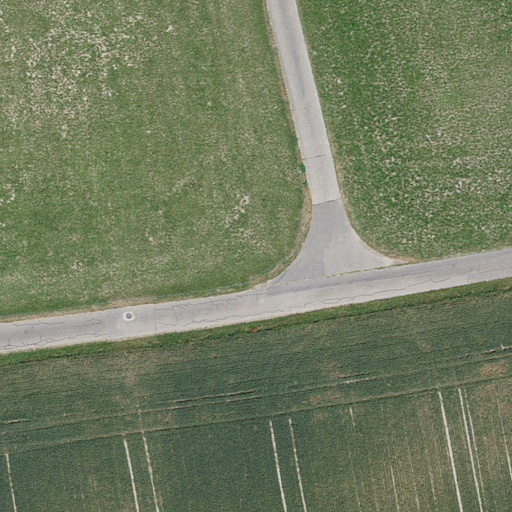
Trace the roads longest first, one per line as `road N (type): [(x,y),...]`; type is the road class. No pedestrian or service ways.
road 1 (track): [(511,262),(0,329)]
road 2 (track): [(345,289),(280,0)]
